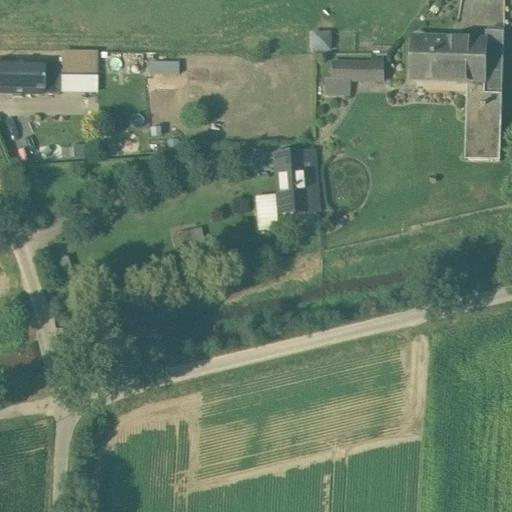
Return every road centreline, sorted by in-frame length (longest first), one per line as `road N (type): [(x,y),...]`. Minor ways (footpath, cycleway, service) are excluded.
road 1 (unclassified): [(61,407),(511,294)]
road 2 (residential): [(0,197),(44,321),(61,407)]
